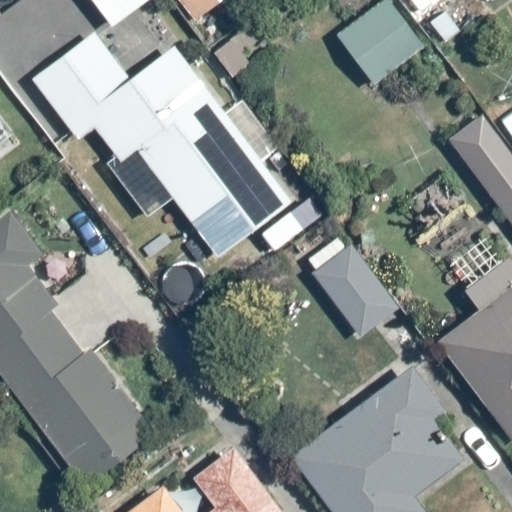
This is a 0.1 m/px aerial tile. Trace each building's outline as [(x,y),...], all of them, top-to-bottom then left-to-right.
[(218,0),(182,0),(194,17),(218,0)] [(426,44),(395,0),(381,0),(339,30),(374,80),(426,44)] [(412,0),(441,38),(482,7),(476,0),(412,0)] [(175,40),(170,44),(130,75),(95,29),(34,75),(79,133),(94,122),(116,152),(107,159),(148,214),(175,194),(217,248),(253,221),(274,249),(315,217),(267,154),(280,144),(244,97),(228,109),(175,40)] [(0,152),(21,136),(0,109),(0,152)] [(511,152),(487,118),(453,142),(511,223),(511,251),(490,268),(467,284),(482,305),(442,334),(511,429),(511,152)] [(120,385),(17,245),(33,233),(12,204),(0,212),(0,366),(87,482),(166,423),(134,381),(123,389),(120,385)] [(401,309),(353,240),(312,270),(360,338),(401,309)] [(441,399),(414,361),(293,447),(339,511),(422,511),(427,509),(414,491),(458,459),(424,411),(441,399)] [(163,478),(119,511),(271,511),(283,503),(233,439),(189,473),(170,487),(163,478)]
